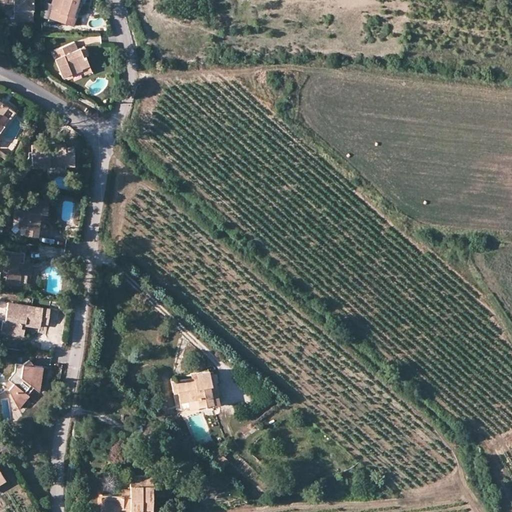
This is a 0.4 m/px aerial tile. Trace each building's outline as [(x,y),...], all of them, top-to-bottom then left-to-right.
[(32,0),(0,0),(0,10),(4,10),(5,3),(14,3),(14,9),(33,9),(32,0)] [(74,15),(75,11),(78,0),(53,0),(53,2),(55,3),(51,18),(74,24),(77,15),(74,15)] [(83,56),(80,47),(78,49),(74,41),(54,50),(57,57),(55,58),(63,76),(82,69),(81,68),(89,64),(85,56),(83,56)] [(84,45),(80,47),(83,56),(85,56),(88,55),(84,45)] [(81,68),(82,69),(84,74),(91,71),(89,64),(81,68)] [(2,99),(0,101),(0,103),(5,107),(12,111),(15,113),(17,109),(2,99)] [(12,111),(5,107),(0,114),(0,122),(3,124),(12,111)] [(32,165),(75,164),(74,145),(65,145),(65,141),(31,143),(32,150),(28,150),(29,155),(26,158),(20,158),(9,177),(21,179),(31,163),(32,163),(32,165)] [(47,198),(16,194),(15,206),(17,207),(16,216),(19,216),(17,232),(36,234),(40,211),(46,212),(47,198)] [(22,273),(22,271),(23,261),(24,252),(1,248),(0,251),(0,269),(1,270),(0,281),(18,283),(20,272),(22,273)] [(20,323),(25,324),(39,327),(39,322),(47,323),(49,309),(7,302),(5,320),(2,321),(1,330),(12,332),(14,328),(20,328),(20,323)] [(22,336),(25,324),(20,323),(20,328),(14,328),(12,332),(12,335),(22,336)] [(16,386),(9,390),(18,409),(28,396),(24,391),(29,385),(37,392),(42,369),(34,367),(30,361),(22,364),(15,364),(17,371),(14,378),(13,381),(16,386)] [(209,384),(213,383),(212,379),(210,372),(210,370),(205,370),(204,368),(191,371),(192,374),(174,378),(169,379),(170,390),(176,389),(178,398),(186,396),(196,393),(198,403),(211,400),(209,392),(212,391),(209,384)] [(173,371),(174,378),(192,374),(191,371),(179,374),(178,370),(173,371)] [(7,385),(9,390),(16,386),(13,381),(7,385)] [(188,405),(198,403),(196,393),(186,396),(188,405)] [(229,457),(220,451),(215,458),(224,465),(229,457)] [(136,511),(136,507),(153,506),(151,474),(128,474),(129,491),(129,499),(121,500),(120,495),(101,496),(100,511),(136,511)] [(120,491),(120,495),(121,500),(129,499),(129,491),(120,491)]
